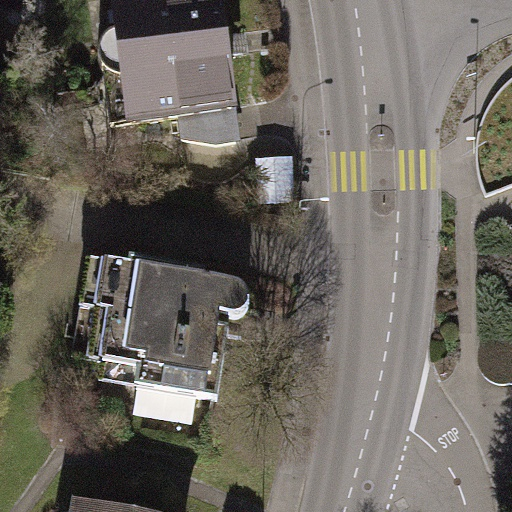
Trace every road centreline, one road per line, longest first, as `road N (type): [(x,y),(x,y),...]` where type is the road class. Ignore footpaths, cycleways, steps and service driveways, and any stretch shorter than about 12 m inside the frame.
road 1 (secondary): [(363,0),(384,140),(371,416)]
road 2 (residential): [(371,416),(410,432),(445,460),(468,511)]
